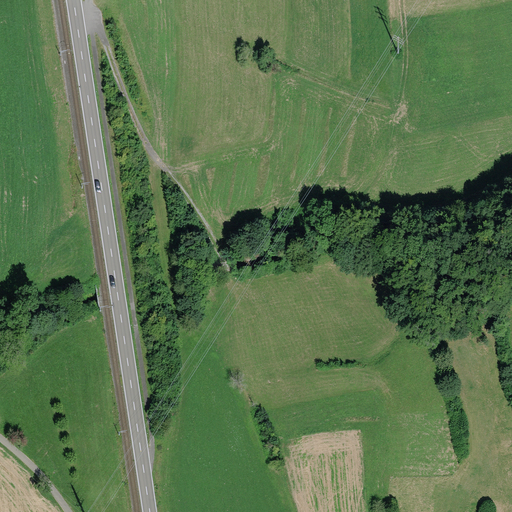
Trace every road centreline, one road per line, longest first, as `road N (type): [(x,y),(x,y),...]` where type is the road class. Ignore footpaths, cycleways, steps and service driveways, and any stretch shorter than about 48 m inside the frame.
road 1 (primary): [(73,0),(148,511)]
road 2 (track): [(142,469),(151,445),(87,0)]
road 3 (track): [(75,17),(94,18),(155,160),(208,234)]
